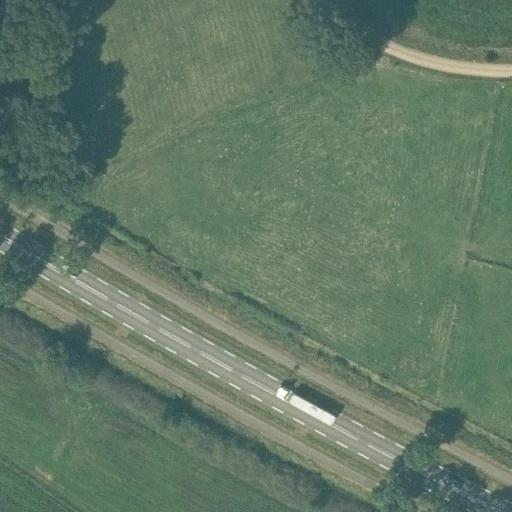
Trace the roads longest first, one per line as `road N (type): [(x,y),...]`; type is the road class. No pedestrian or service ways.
road 1 (primary): [(499,511),(0,234)]
road 2 (track): [(306,0),(442,72),(511,74)]
